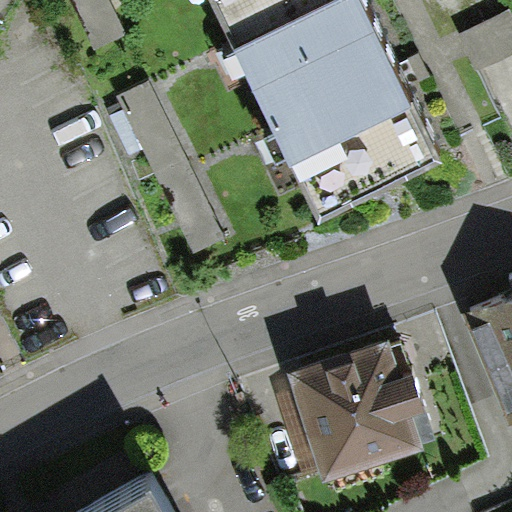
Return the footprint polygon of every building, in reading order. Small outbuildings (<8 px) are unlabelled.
[(85,0),(102,44),(131,33),(118,0),(85,0)] [(365,0),(218,0),(317,198),(435,140),(365,0)] [(195,252),(232,236),(165,77),(127,92),(195,252)] [(511,299),(465,320),(509,421),(511,419),(511,299)] [(434,430),(393,332),(280,380),(322,477),(434,430)] [(168,511),(150,480),(92,511),(168,511)]
